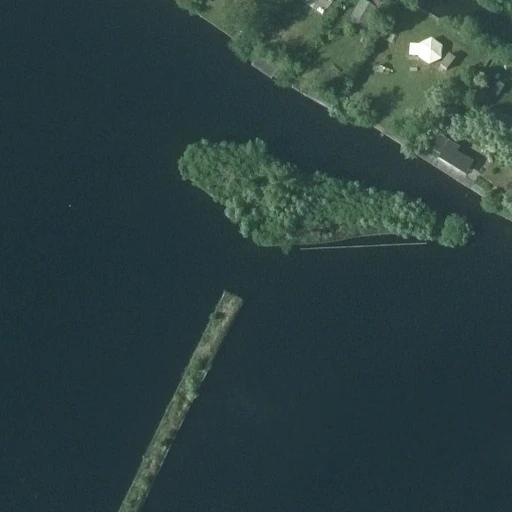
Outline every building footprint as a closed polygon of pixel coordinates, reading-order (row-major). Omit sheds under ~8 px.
[(383,0),(375,0),(372,6),(379,10),(384,1),(383,0)] [(420,46),(419,59),(429,65),(440,60),(440,48),(431,41),(420,46)] [(448,55),(440,66),(446,71),(455,60),(448,55)] [(500,87),(495,93),(502,98),(506,91),(500,87)] [(511,120),(494,110),(489,118),(511,132),(511,120)] [(437,144),(433,151),(441,156),(439,159),(458,171),(465,160),(437,144)]
